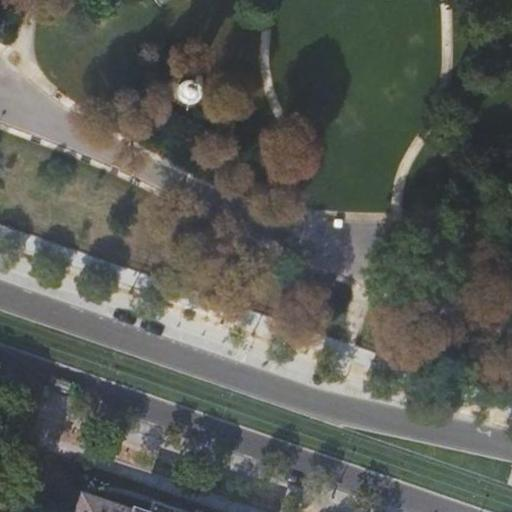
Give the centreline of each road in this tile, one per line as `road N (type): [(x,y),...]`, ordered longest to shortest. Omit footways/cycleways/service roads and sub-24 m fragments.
road 1 (primary): [(511,452),(337,410),(0,295)]
road 2 (primary): [(0,360),(435,511)]
